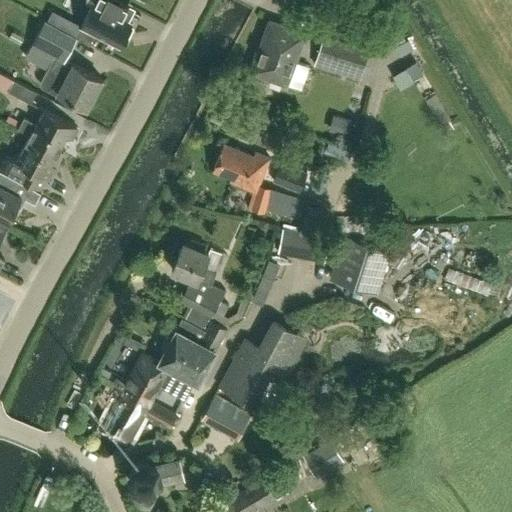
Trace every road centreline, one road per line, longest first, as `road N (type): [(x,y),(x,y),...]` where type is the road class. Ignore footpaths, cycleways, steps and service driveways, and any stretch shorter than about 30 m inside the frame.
road 1 (tertiary): [(0,375),(196,0)]
road 2 (residential): [(118,511),(90,464),(0,423)]
